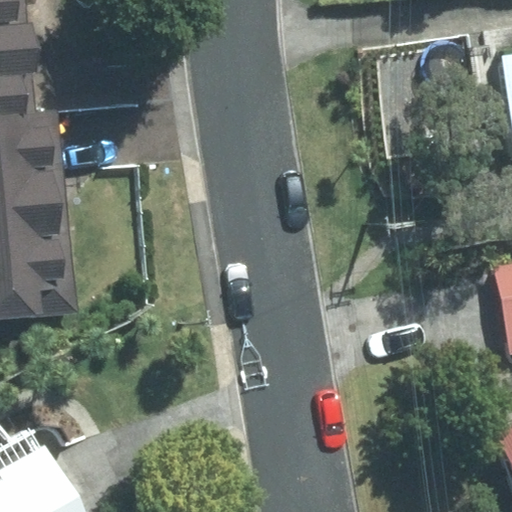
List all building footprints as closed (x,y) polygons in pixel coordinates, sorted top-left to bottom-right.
[(12,0),(0,0),(0,115),(23,114),(12,0)] [(511,50),(476,55),(488,161),(511,158),(511,50)] [(0,312),(59,307),(43,115),(0,118),(0,312)] [(511,259),(480,264),(493,351),(511,347),(511,425),(489,434),(511,497),(511,259)] [(0,461),(0,511),(53,511),(19,451),(0,461)]
